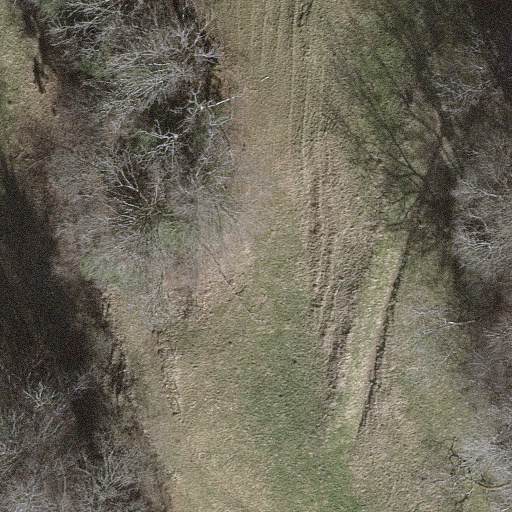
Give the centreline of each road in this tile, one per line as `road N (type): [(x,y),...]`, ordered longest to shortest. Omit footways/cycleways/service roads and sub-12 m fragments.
road 1 (track): [(249,511),(201,484),(131,345),(85,0)]
road 2 (track): [(487,0),(428,121),(359,402),(321,505),(309,511)]
